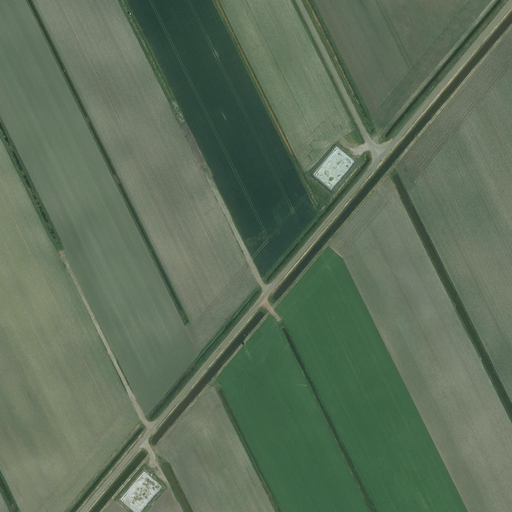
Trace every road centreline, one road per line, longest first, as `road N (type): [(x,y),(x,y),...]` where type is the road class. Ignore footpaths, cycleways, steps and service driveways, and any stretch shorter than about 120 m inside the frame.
road 1 (unclassified): [(83,511),(381,156)]
road 2 (unclassified): [(381,156),(511,1)]
road 3 (unclassified): [(381,156),(301,0)]
